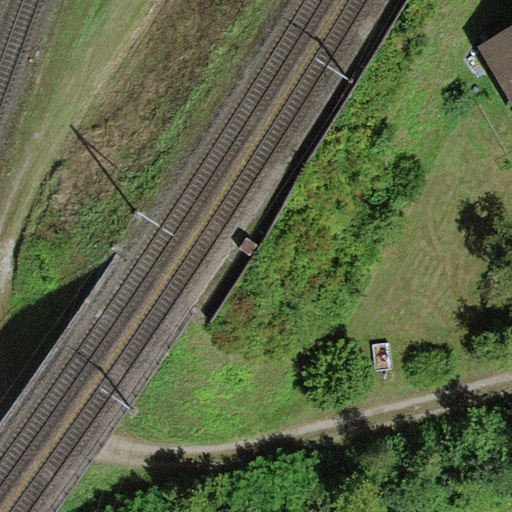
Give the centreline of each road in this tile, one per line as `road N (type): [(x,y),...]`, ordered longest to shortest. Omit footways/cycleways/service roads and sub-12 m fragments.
road 1 (track): [(0,361),(56,423),(105,446),(172,458),(300,440),(511,383)]
road 2 (track): [(132,0),(29,177),(0,266)]
